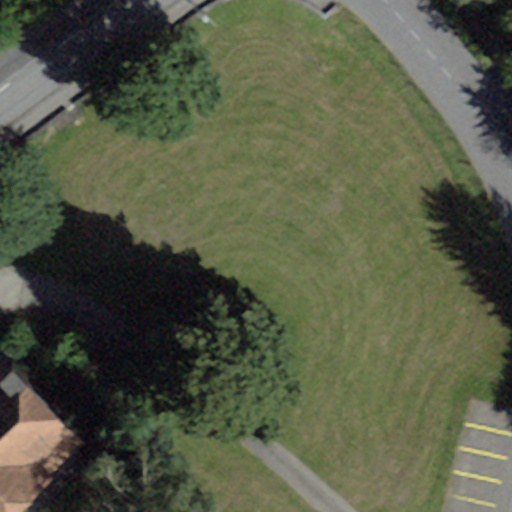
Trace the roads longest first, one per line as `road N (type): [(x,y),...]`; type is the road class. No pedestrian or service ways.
road 1 (residential): [(511,175),(455,85),(385,0)]
road 2 (tertiary): [(123,0),(0,92)]
